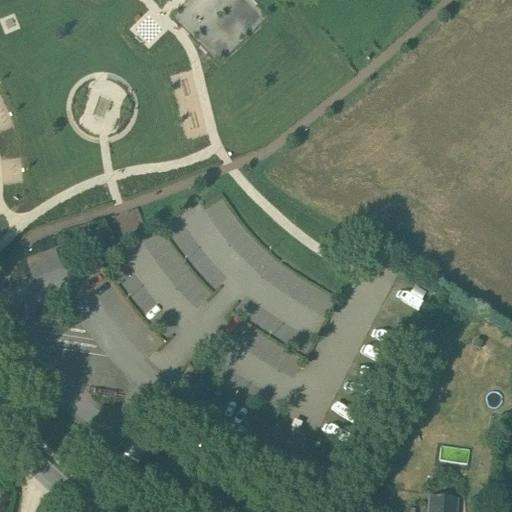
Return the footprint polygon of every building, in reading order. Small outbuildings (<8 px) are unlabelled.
[(202,210),(235,244),(249,230),(217,197),(202,210)] [(101,228),(89,232),(96,256),(108,252),(101,228)] [(216,286),(225,276),(214,266),(205,277),(216,286)] [(149,444),(135,435),(123,454),(138,463),(149,444)] [(452,511),(453,501),(430,500),(429,511),(452,511)]
